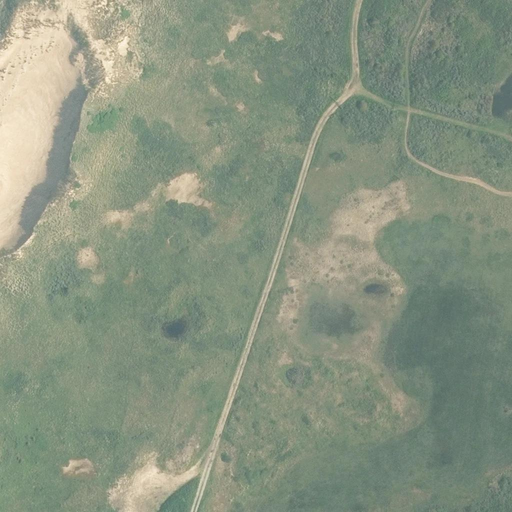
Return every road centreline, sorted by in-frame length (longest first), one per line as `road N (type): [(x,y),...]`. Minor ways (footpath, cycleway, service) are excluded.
road 1 (unclassified): [(197,511),(311,146),(354,88),(348,44),(361,0)]
road 2 (unknown): [(511,192),(433,168),(407,149),(406,48),(429,0)]
